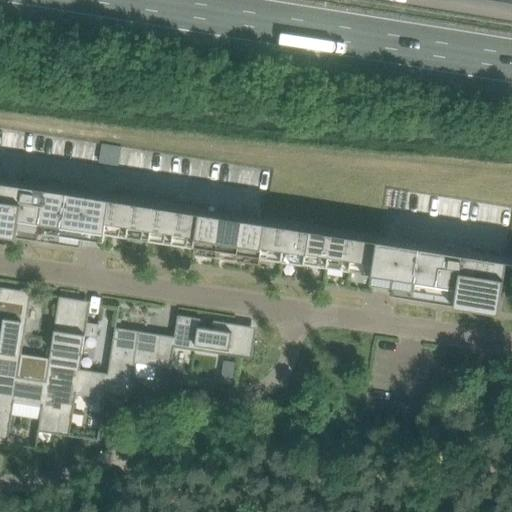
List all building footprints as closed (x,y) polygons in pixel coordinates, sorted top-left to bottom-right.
[(0,174),(0,232),(82,246),(83,236),(93,237),(102,239),(103,231),(109,192),(101,191),(0,174)] [(113,232),(114,222),(129,225),(134,196),(109,192),(103,231),(113,232)] [(136,236),(137,226),(152,228),(156,199),(134,196),(129,225),(127,235),(136,236)] [(158,239),(160,230),(174,232),(179,203),(156,199),(152,228),(150,238),(158,239)] [(181,243),(182,233),(196,235),(201,206),(179,203),(174,232),(172,242),(181,243)] [(201,206),(196,235),(193,254),(216,257),(223,210),(201,206)] [(244,213),(223,210),(216,257),(237,261),(244,213)] [(265,217),(244,213),(237,261),(260,264),(262,246),(267,217),(266,217),(265,217)] [(289,220),(267,217),(262,246),(276,248),(275,258),(283,259),(284,249),(289,220)] [(311,224),(289,220),(284,249),(299,252),(297,261),(305,263),(307,253),(311,224)] [(328,266),(329,256),(334,228),(311,224),(307,253),(321,255),(320,265),(328,266)] [(350,270),(352,260),(357,231),(334,228),(329,256),(344,259),(342,268),(350,270)] [(357,231),(352,260),(366,262),(365,272),(375,274),(381,236),(381,235),(379,235),(357,231)] [(500,311),(508,256),(507,256),(399,239),(390,237),(381,235),(381,236),(375,274),(373,284),(382,285),(392,286),(391,294),(500,311)] [(0,331),(0,352),(13,354),(9,375),(19,376),(46,381),(49,364),(50,358),(22,354),(32,291),(0,286),(0,289),(0,318),(4,319),(2,332),(0,331)] [(60,296),(49,364),(81,368),(88,322),(76,320),(80,299),(60,296)] [(171,358),(170,368),(171,368),(175,346),(252,358),(254,349),(231,345),(234,323),(214,320),(213,328),(200,326),(201,318),(178,314),(175,336),(171,358)] [(110,373),(107,390),(118,391),(133,394),(136,376),(138,363),(155,366),(170,368),(171,358),(175,336),(163,334),(117,327),(116,327),(108,373),(110,373)] [(224,361),(221,384),(233,386),(236,363),(224,361)] [(43,404),(39,431),(40,431),(57,433),(58,434),(62,412),(73,414),(77,391),(105,396),(106,396),(107,390),(110,373),(108,373),(81,368),(49,364),(46,381),(43,404)] [(0,373),(0,419),(0,420),(12,422),(15,399),(43,404),(46,381),(19,376),(9,375),(0,373)]
